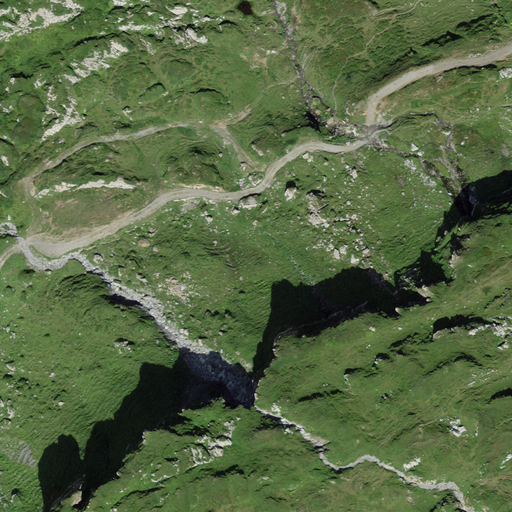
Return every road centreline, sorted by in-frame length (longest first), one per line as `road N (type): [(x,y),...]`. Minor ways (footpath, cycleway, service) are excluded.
road 1 (track): [(32,239),(27,179),(96,139),(201,124),(226,133),(247,160),(271,173)]
road 2 (track): [(271,173),(305,147),(361,142),(375,98),(413,75),(511,48)]
road 3 (track): [(271,173),(260,188),(237,194),(170,195),(66,246),(32,239)]
